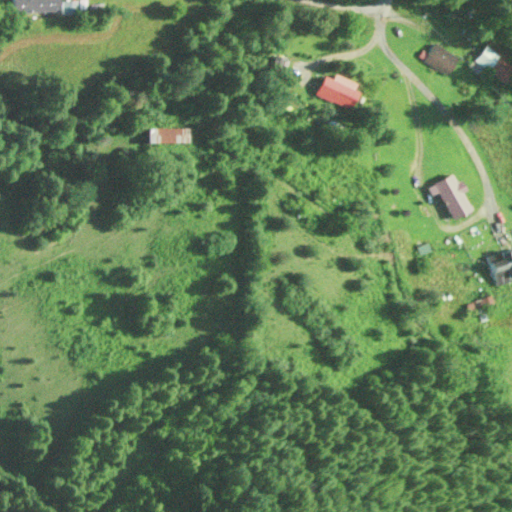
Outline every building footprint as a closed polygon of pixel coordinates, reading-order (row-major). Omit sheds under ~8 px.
[(9,0),(10,14),(61,14),(60,0),(9,0)] [(87,0),(82,0),(66,0),(66,12),(87,11),(87,0)] [(501,86),(511,74),(511,69),(500,59),(502,56),(488,43),(472,60),(501,86)] [(322,75),(314,94),(350,109),(359,85),(331,74),(330,78),(322,75)] [(185,128),(144,128),(144,144),(185,144),(185,128)] [(467,212),(451,174),(431,183),(446,220),(467,212)] [(511,248),(484,257),(494,286),(511,279),(511,248)]
